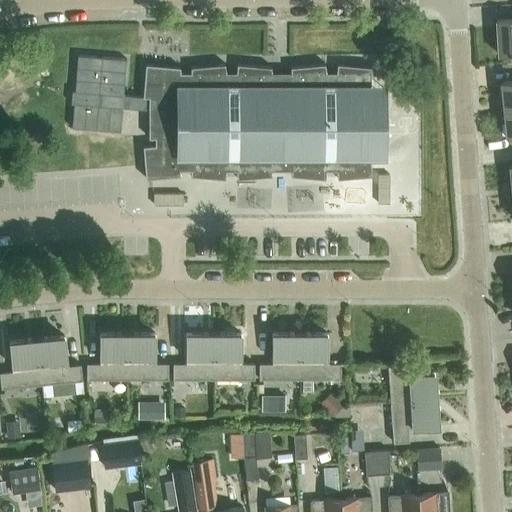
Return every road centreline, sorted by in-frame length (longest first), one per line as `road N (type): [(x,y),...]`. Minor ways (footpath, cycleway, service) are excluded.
road 1 (residential): [(0,299),(99,289),(476,288)]
road 2 (unclassified): [(476,288),(456,0)]
road 3 (unclassified): [(491,511),(476,288)]
